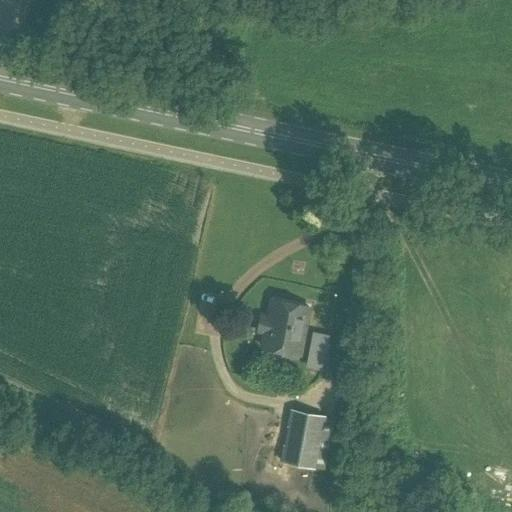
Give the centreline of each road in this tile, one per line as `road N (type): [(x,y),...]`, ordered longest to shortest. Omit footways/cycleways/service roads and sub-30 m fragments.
road 1 (primary): [(511,187),(0,80)]
road 2 (track): [(343,511),(342,375),(375,159)]
